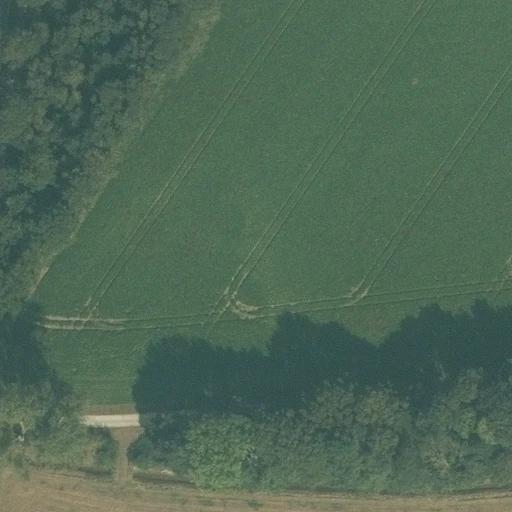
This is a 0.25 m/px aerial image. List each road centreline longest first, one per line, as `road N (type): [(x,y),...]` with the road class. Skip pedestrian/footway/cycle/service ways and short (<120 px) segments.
road 1 (track): [(0,406),(65,424),(511,389)]
road 2 (track): [(221,0),(19,295),(0,363)]
